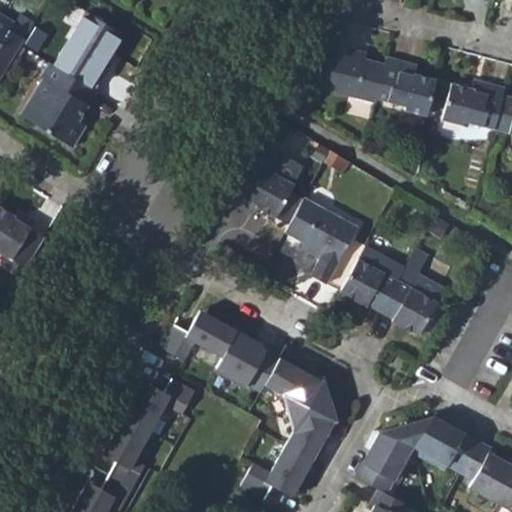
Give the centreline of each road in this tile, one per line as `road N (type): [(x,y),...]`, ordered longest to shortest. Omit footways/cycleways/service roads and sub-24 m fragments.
road 1 (residential): [(380,397),(363,379),(363,351),(133,227)]
road 2 (residential): [(133,227),(130,288),(12,511)]
road 3 (residential): [(218,0),(133,166),(133,227)]
road 4 (residential): [(314,0),(501,47)]
road 5 (residential): [(133,227),(0,143)]
road 6 (residential): [(380,397),(316,511)]
